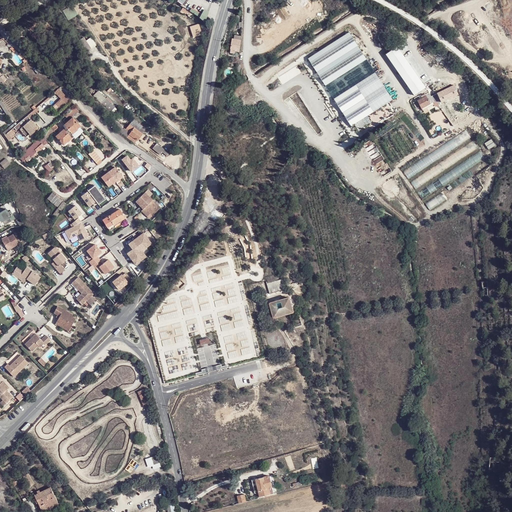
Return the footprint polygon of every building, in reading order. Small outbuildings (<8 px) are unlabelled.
[(203,10),(201,14),(191,9),(189,14),(205,21),(209,12),(203,10)] [(189,26),(193,38),(202,35),(199,23),(189,26)] [(349,32),(308,58),(351,126),(393,99),(349,32)] [(230,51),(234,52),(239,52),(241,37),(233,36),(232,41),(231,41),(230,51)] [(87,51),(95,46),(91,38),(82,43),(87,51)] [(414,95),(426,87),(398,46),(386,54),(414,95)] [(439,98),(456,90),(453,85),(437,93),(439,98)] [(56,101),(54,103),(60,110),(69,100),(58,89),(51,96),(56,101)] [(93,96),(110,112),(115,107),(110,103),(111,102),(98,90),(93,96)] [(430,103),(425,94),(422,96),(423,97),(417,100),(422,108),(430,103)] [(65,145),(74,137),(71,135),(77,130),(77,127),(79,125),(73,118),(64,126),(65,128),(56,136),(65,145)] [(135,143),(146,129),(134,118),(125,129),(116,122),(113,125),(135,143)] [(34,128),(36,127),(30,120),(20,129),(26,136),(29,133),(30,135),(36,130),(34,128)] [(2,134),(4,137),(5,136),(11,131),(17,126),(15,123),(2,134)] [(465,130),(403,172),(409,179),(471,137),(465,130)] [(11,131),(5,136),(9,141),(16,136),(11,131)] [(490,139),(483,141),(485,147),(492,145),(490,139)] [(38,140),(19,156),(22,160),(25,158),(26,160),(37,152),(36,151),(40,148),(41,149),(44,147),(43,146),(41,144),(38,140)] [(474,140),(411,182),(416,189),(478,148),(474,140)] [(167,156),(169,154),(156,144),(152,149),(160,155),(162,152),(167,156)] [(97,165),(102,161),(93,150),(88,154),(97,165)] [(480,151),(417,193),(422,200),(485,158),(480,151)] [(4,169),(10,163),(5,159),(0,165),(4,169)] [(120,180),(123,179),(116,168),(100,178),(107,189),(113,185),(115,189),(123,184),(120,180)] [(93,209),(105,201),(94,185),(83,193),(93,209)] [(57,207),(63,200),(53,192),(48,197),(51,200),(50,201),(57,207)] [(441,192),(425,203),(430,211),(446,200),(441,192)] [(135,201),(143,209),(146,212),(147,210),(150,213),(152,216),(159,209),(144,193),(135,201)] [(56,217),(66,205),(63,202),(53,214),(56,217)] [(79,243),(89,238),(78,218),(81,216),(76,206),(66,211),(73,225),(63,231),(69,241),(76,237),(79,243)] [(417,209),(409,212),(413,220),(421,217),(417,209)] [(0,212),(0,227),(12,221),(5,210),(0,212)] [(115,226),(125,218),(119,210),(105,219),(107,224),(112,221),(115,226)] [(131,251),(126,255),(134,267),(146,259),(142,252),(152,246),(143,234),(127,245),(131,251)] [(2,242),(8,252),(19,246),(13,236),(2,242)] [(104,277),(114,269),(108,260),(102,264),(97,257),(101,254),(95,245),(84,253),(96,270),(98,268),(104,277)] [(59,267),(55,270),(60,276),(65,271),(62,267),(68,261),(62,255),(60,257),(58,255),(60,253),(56,248),(48,255),(54,262),(59,267)] [(17,267),(12,274),(18,278),(21,275),(27,279),(33,283),(38,276),(27,267),(24,272),(17,267)] [(27,279),(21,275),(18,278),(25,283),(27,279)] [(94,293),(77,277),(71,283),(81,294),(76,299),(82,305),(94,293)] [(282,280),(267,284),(270,294),(284,290),(282,280)] [(273,318),(293,313),(289,298),(269,304),(273,318)] [(74,315),(57,305),(54,312),(56,314),(59,315),(56,319),(54,321),(63,326),(65,324),(70,328),(76,319),(73,317),(74,315)] [(63,326),(54,321),(53,324),(67,333),(70,328),(65,324),(63,326)] [(46,344),(50,341),(45,336),(41,339),(36,334),(26,344),(33,351),(38,346),(40,348),(45,343),(46,344)] [(9,368),(8,366),(7,365),(4,368),(12,377),(27,363),(19,355),(10,364),(12,366),(9,368)] [(0,383),(0,393),(1,395),(5,390),(9,387),(3,382),(0,384),(0,383)] [(0,393),(0,396),(4,400),(10,394),(5,390),(1,395),(0,393)] [(10,394),(4,400),(6,404),(13,397),(10,394)] [(157,454),(145,459),(149,469),(161,464),(157,454)] [(258,497),(273,494),(269,476),(251,481),(254,494),(257,493),(258,497)] [(53,507),(58,505),(51,489),(35,495),(42,511),(47,509),(47,510),(53,508),(53,507)]
